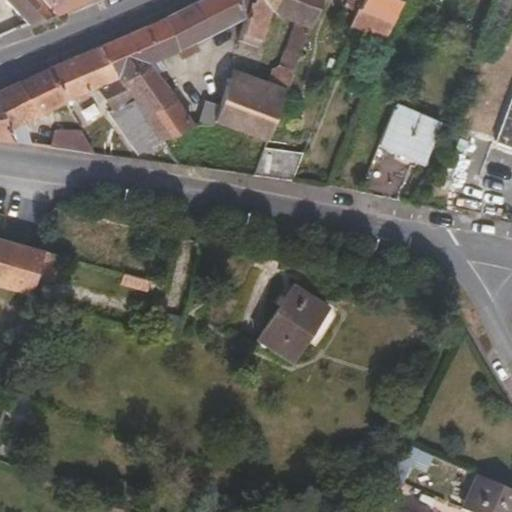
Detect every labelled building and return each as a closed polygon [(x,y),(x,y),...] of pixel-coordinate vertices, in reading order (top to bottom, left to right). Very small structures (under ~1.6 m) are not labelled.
[(14,0),(39,25),(65,12),(52,0),(14,0)] [(52,0),(65,12),(91,0),(52,0)] [(266,0),(207,0),(110,47),(172,135),(177,147),(198,135),(159,66),(196,50),(261,16),(266,0)] [(266,0),(261,16),(255,35),(276,42),(290,7),(313,16),(295,63),(290,62),(284,79),(299,84),(331,0),(266,0)] [(408,0),(379,0),(367,30),(392,41),(408,0)] [(172,135),(110,47),(65,68),(79,103),(102,93),(141,156),(148,152),(155,159),(177,147),(172,135)] [(79,103),(65,68),(17,89),(30,124),(79,103)] [(284,123),(296,91),(242,68),(232,94),(229,101),(284,123)] [(208,116),(225,111),(229,101),(232,94),(217,88),(208,116)] [(30,124),(17,89),(0,97),(0,143),(34,148),(26,126),(30,124)] [(511,99),(494,151),(511,157),(511,99)] [(394,114),(361,199),(402,208),(416,169),(425,171),(441,132),(394,114)] [(101,158),(92,136),(67,133),(64,153),(101,158)] [(295,185),(307,158),(271,150),(260,180),(295,185)] [(0,293),(33,304),(41,283),(59,287),(67,267),(0,249),(0,293)] [(153,302),(157,292),(130,285),(127,296),(153,302)] [(294,374),(313,351),(335,322),(304,297),(262,348),(294,374)] [(335,322),(313,351),(322,360),(346,330),(335,322)] [(17,416),(23,400),(7,394),(1,409),(17,416)] [(0,453),(9,431),(0,427),(0,453)] [(470,511),(511,511),(511,490),(482,479),(470,511)] [(415,511),(442,511),(447,502),(410,486),(398,511),(400,511),(403,507),(415,511)]
